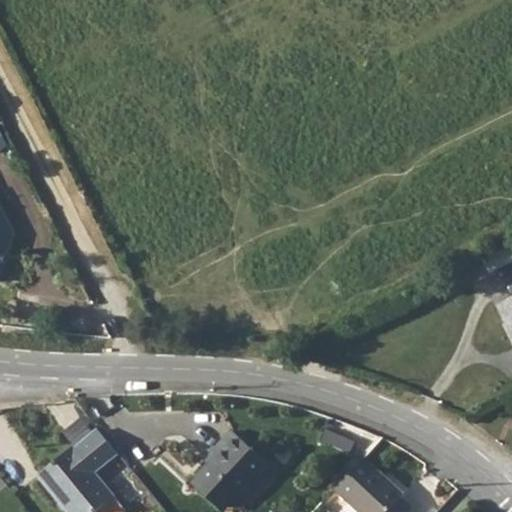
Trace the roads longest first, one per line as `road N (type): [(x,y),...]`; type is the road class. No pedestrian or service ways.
road 1 (unclassified): [(511,501),(425,431),(302,382),(207,369),(88,370),(0,360)]
road 2 (unknown): [(133,370),(110,277),(0,60)]
